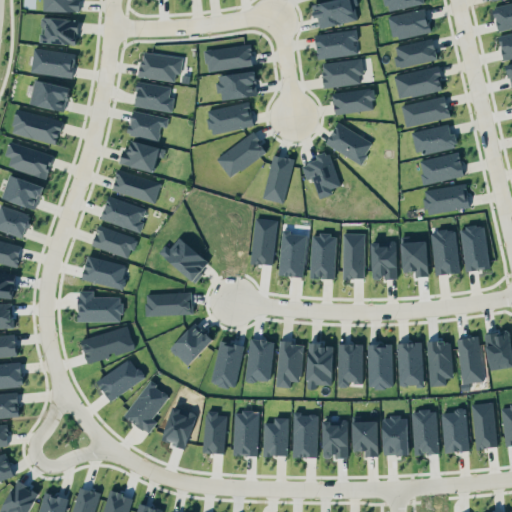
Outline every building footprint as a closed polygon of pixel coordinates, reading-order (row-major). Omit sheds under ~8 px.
[(44,0),(44,10),(80,11),(79,0),(44,0)] [(319,28),(357,19),(354,6),(358,5),(356,0),(330,0),(313,4),(319,28)] [(424,3),(423,0),(384,0),(387,11),(424,3)] [(511,27),(511,1),(492,6),(497,31),(511,27)] [(393,39),(430,31),(425,7),(388,15),(393,39)] [(78,18),(42,17),(41,42),(77,44),(78,18)] [(317,57),(357,55),(356,40),(357,40),(356,30),(315,33),(317,57)] [(511,31),(498,34),(502,58),(511,56),(511,31)] [(437,58),(432,37),(395,46),(397,55),(394,55),(397,68),(437,58)] [(204,49),(207,71),(253,65),(250,43),(204,49)] [(31,72),(73,77),(76,52),(34,48),(31,72)] [(139,76),(178,81),(181,56),(142,51),(139,76)] [(360,83),(359,74),(363,73),(362,58),(321,62),(324,87),(360,83)] [(443,88),(437,65),(394,75),(399,99),(443,88)] [(220,99),(257,95),(254,70),(217,75),(220,99)] [(64,111),(70,87),(35,78),(29,102),(64,111)] [(170,85),(137,81),(134,106),(172,111),(174,97),(169,96),(170,85)] [(332,93),(335,114),(375,108),(371,87),(332,93)] [(450,117),(445,95),(401,104),(406,127),(450,117)] [(206,109),(211,133),(253,125),(249,101),(206,109)] [(11,132),(57,143),(63,119),(17,109),(11,132)] [(158,140),(161,125),(166,126),(168,117),(132,109),(127,134),(158,140)] [(360,164),(373,142),(338,121),(325,142),(360,164)] [(411,131),(415,151),(422,149),(423,154),(457,146),(454,133),(450,133),(448,123),(411,131)] [(216,157),(231,177),(267,151),(253,131),(216,157)] [(11,157),(8,166),(46,178),(54,155),(9,140),(5,155),(11,157)] [(129,151),(122,149),(119,164),(155,171),(158,156),(164,157),(165,147),(131,140),(129,151)] [(340,185),(328,150),(315,154),(317,159),(301,165),(306,179),(313,177),(320,198),(333,193),(331,188),(340,185)] [(424,184),(464,175),(458,151),(418,160),(424,184)] [(294,159),(274,153),(262,197),(283,203),(294,159)] [(112,191),(156,201),(161,180),(117,170),(112,191)] [(36,209),(43,185),(9,174),(1,197),(36,209)] [(469,207),(466,183),(423,190),(427,214),(469,207)] [(140,231),(147,208),(108,195),(101,219),(140,231)] [(0,205),(0,229),(24,237),(31,214),(0,204),(0,205)] [(252,263),(274,264),(276,219),(254,218),(252,263)] [(137,237),(99,224),(91,244),(129,258),(137,237)] [(461,226),(465,270),(489,268),(485,224),(461,226)] [(434,274),(459,273),(456,229),(432,230),(434,274)] [(303,277),(307,233),(282,230),(278,274),(303,277)] [(310,278),(335,278),(336,234),(311,233),(310,278)] [(364,233),(343,233),(343,278),(365,277),(364,233)] [(210,262),(178,235),(162,254),(194,281),(210,262)] [(22,245),(0,239),(0,262),(17,266),(22,245)] [(397,278),(396,240),(387,240),(387,243),(371,243),(372,278),(384,278),(397,278)] [(427,241),(402,241),(402,271),(415,271),(415,276),(428,276),(427,241)] [(126,265),(88,254),(81,278),(123,289),(126,278),(123,278),(126,265)] [(78,321),(121,321),(122,296),(94,296),(94,290),(78,290),(78,321)] [(192,292),(146,293),(146,315),(193,313),(192,292)] [(0,302),(0,327),(13,327),(12,302),(0,302)] [(213,339),(195,322),(170,348),(188,365),(213,339)] [(15,333),(0,334),(0,356),(17,355),(15,333)] [(457,338),(461,383),(483,380),(479,336),(457,338)] [(246,380),(271,381),(273,340),(249,338),(246,380)] [(244,345),(220,340),(211,383),(235,389),(244,345)] [(429,385),(446,385),(446,377),(452,377),(451,340),(428,341),(429,385)] [(290,386),(290,380),(302,381),(303,342),(279,341),(277,386),(290,386)] [(397,342),(399,386),(423,385),(422,341),(397,342)] [(333,344),(308,343),(307,388),(316,388),(316,384),(332,384),(333,344)] [(362,383),(363,344),(338,343),(337,386),(349,386),(349,383),(362,383)] [(368,388),(393,387),(392,343),(367,344),(368,388)] [(145,378),(132,357),(97,379),(110,400),(145,378)] [(0,362),(0,386),(22,386),(21,362),(0,362)] [(124,416),(149,433),(157,421),(153,418),(169,394),(149,380),(124,416)] [(0,417),(19,416),(17,392),(0,392),(0,417)] [(475,448),(496,447),(494,402),(473,403),(475,448)] [(511,404),(500,406),(506,446),(511,444),(511,404)] [(439,452),(436,409),(411,411),(414,454),(439,452)] [(467,409),(442,410),(444,451),(468,450),(467,409)] [(205,410),(203,451),(224,452),(226,414),(219,414),(219,411),(205,410)] [(234,454),(259,455),(259,410),(234,410),(234,454)] [(317,457),(318,413),(294,413),(293,456),(317,457)] [(379,456),(378,420),(361,420),(361,415),(352,415),(353,450),(365,450),(365,456),(379,456)] [(287,455),(289,417),(274,416),(274,422),(264,421),(263,454),(287,455)] [(382,416),(383,454),(408,454),(407,416),(382,416)] [(348,419),(338,419),(338,421),(323,421),(323,456),(335,456),(335,457),(348,457),(348,419)] [(0,446),(8,446),(7,424),(0,424),(0,446)] [(0,480),(14,475),(5,452),(0,454),(0,480)] [(95,511),(100,492),(78,486),(72,511),(95,511)] [(102,511),(128,511),(133,496),(110,489),(102,511)] [(64,511),(68,498),(44,492),(38,511),(64,511)] [(161,511),(163,509),(140,502),(136,511),(161,511)]
